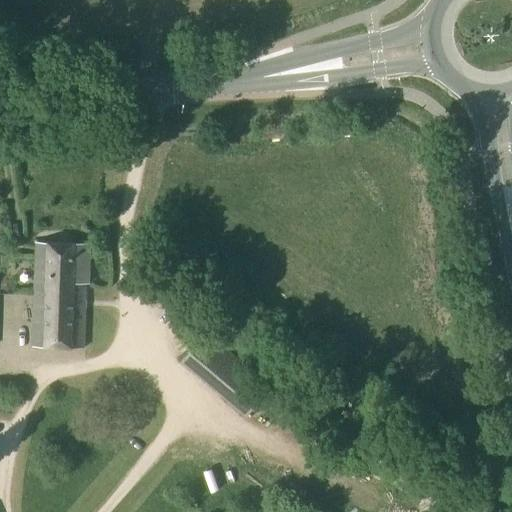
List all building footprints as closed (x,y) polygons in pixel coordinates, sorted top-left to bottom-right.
[(34,297),(86,299),(86,285),(89,285),(90,245),(35,243),(34,297)] [(85,306),(86,299),(34,297),(33,347),(84,348),(85,306)] [(244,418),(270,389),(206,333),(181,363),(244,418)] [(0,410),(8,412),(13,386),(0,383),(0,410)] [(396,468),(378,461),(377,464),(355,454),(348,470),(388,487),(396,468)]
